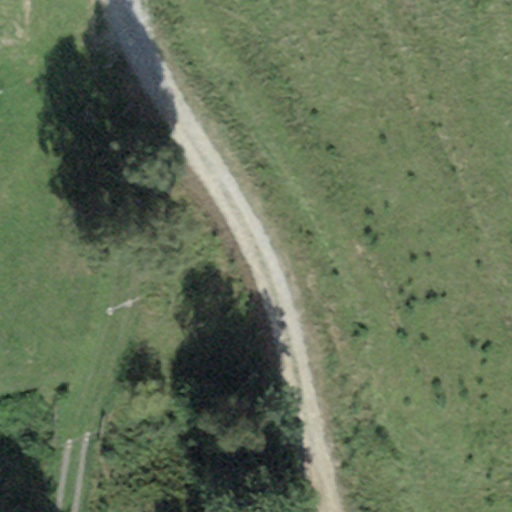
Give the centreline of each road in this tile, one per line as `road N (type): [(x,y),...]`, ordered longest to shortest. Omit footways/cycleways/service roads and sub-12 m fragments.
road 1 (track): [(327,511),(282,304),(236,203),(152,79),(123,0)]
road 2 (track): [(65,511),(76,426),(122,300),(125,243),(100,27),(118,0)]
road 3 (track): [(380,0),(511,281)]
